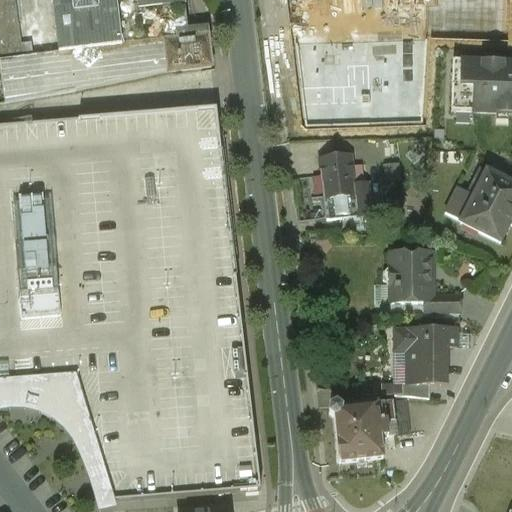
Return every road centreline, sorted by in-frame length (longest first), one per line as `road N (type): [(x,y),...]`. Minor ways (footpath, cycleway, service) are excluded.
road 1 (secondary): [(240,0),(296,511)]
road 2 (residential): [(424,511),(511,327)]
